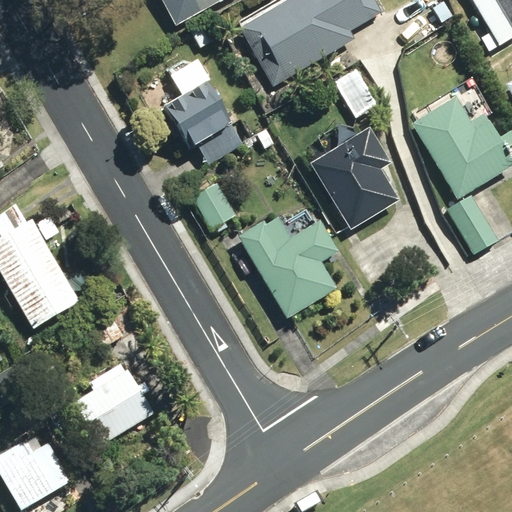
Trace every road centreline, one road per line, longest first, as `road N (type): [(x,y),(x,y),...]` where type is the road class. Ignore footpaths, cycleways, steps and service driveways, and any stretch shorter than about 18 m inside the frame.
road 1 (residential): [(9,0),(284,465)]
road 2 (residential): [(284,465),(511,327)]
